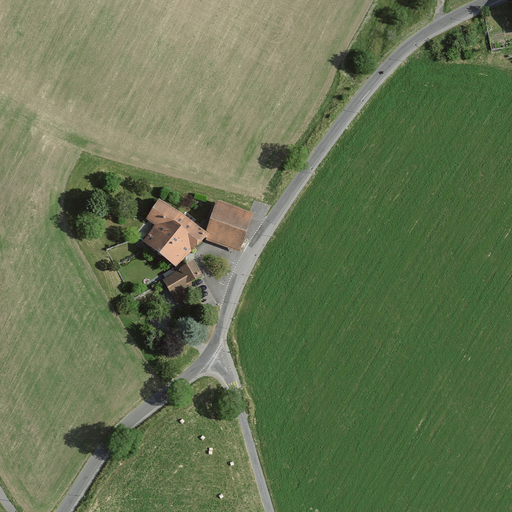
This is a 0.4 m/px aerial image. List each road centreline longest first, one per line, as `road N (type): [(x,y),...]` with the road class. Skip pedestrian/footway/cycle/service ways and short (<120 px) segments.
road 1 (unclassified): [(485,0),(429,29),(379,70),(262,227),(214,349)]
road 2 (unclassified): [(214,349),(101,448),(63,511)]
road 3 (residential): [(270,511),(214,349)]
